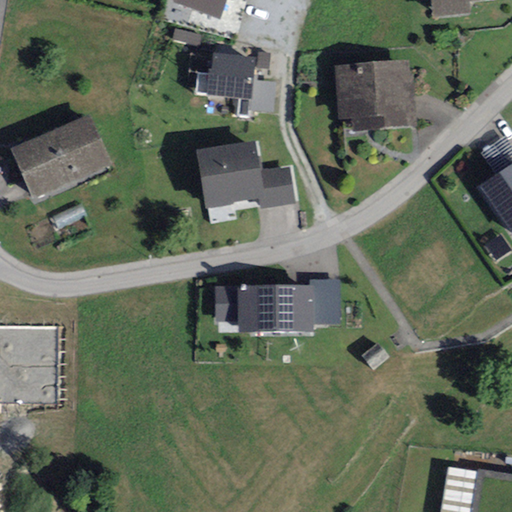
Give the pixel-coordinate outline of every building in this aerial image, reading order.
[(226,0),(172,0),(172,2),(219,19),(226,0)] [(429,0),(431,17),(470,13),(469,1),(483,0),(429,0)] [(203,36),(174,29),(171,42),(200,48),(203,36)] [(269,54),(258,52),(256,68),(268,69),(269,54)] [(255,57),(213,53),(211,70),(208,69),(207,75),(197,74),(195,93),(206,94),(206,95),(236,98),(251,100),(253,76),(255,57)] [(408,60),(334,65),(337,120),(351,119),(351,131),(416,127),(412,71),(409,71),(408,60)] [(257,76),(253,76),(251,100),(236,98),(234,115),(248,116),(248,111),(273,113),(275,83),(257,81),(257,76)] [(89,117),(9,149),(31,202),(110,169),(89,117)] [(511,146),(505,136),(480,153),(496,176),(511,164),(511,146)] [(254,140),(196,150),(206,209),(233,204),(233,202),(258,198),(264,197),(260,171),(254,140)] [(511,164),(496,176),(479,188),(511,235),(511,164)] [(289,166),(260,171),(264,197),(258,198),(260,209),(295,204),(289,166)] [(309,285),(312,285),(312,325),(341,325),(341,280),(309,280),(309,285)] [(309,285),(215,287),(215,322),(237,321),(237,334),(313,332),(312,325),(312,285),(309,285)] [(57,328),(0,326),(0,403),(56,404),(57,328)] [(389,357),(377,342),(361,355),(373,370),(389,357)] [(439,511),(469,511),(476,472),(447,467),(439,511)] [(511,511),(511,474),(476,469),(476,472),(469,511),(511,511)]
